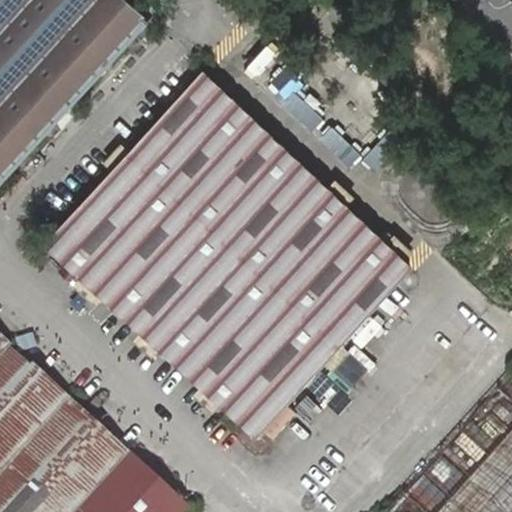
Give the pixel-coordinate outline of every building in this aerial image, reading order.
[(0,0),(0,178),(145,19),(124,0),(0,0)] [(271,74),(285,41),(267,32),(252,65),(271,74)] [(289,58),(271,82),(285,92),(303,68),(289,58)] [(70,213),(44,242),(257,436),(412,266),(202,69),(70,213)] [(318,128),(331,113),(301,89),(289,104),(318,128)] [(353,161),(364,146),(336,124),(324,139),(353,161)] [(398,305),(420,284),(412,276),(391,297),(398,305)] [(0,335),(0,511),(185,511),(189,508),(0,335)] [(511,511),(511,371),(384,511),(511,511)]
